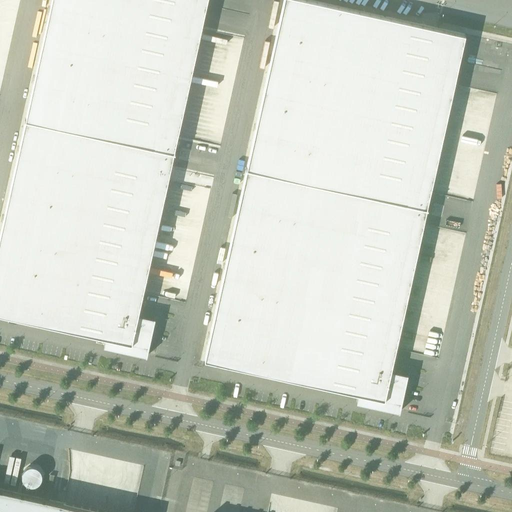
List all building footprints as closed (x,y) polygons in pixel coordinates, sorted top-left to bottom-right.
[(174,151),(177,136),(207,0),(51,0),(24,128),(172,160),(174,152),(175,152),(174,151)] [(425,216),(454,84),(465,34),(437,27),(312,0),(283,0),(245,176),(425,216)] [(138,315),(170,167),(172,160),(24,128),(0,234),(0,313),(110,338),(108,343),(146,351),(145,355),(147,356),(147,355),(155,318),(154,317),(153,319),(138,315)] [(408,291),(423,223),(425,216),(245,176),(204,359),(362,394),(361,399),(399,407),(398,411),(399,412),(400,410),(408,373),(406,373),(406,374),(390,371),(408,291)] [(23,481),(40,482),(41,467),(24,465),(23,481)] [(106,511),(0,488),(0,511),(106,511)]
